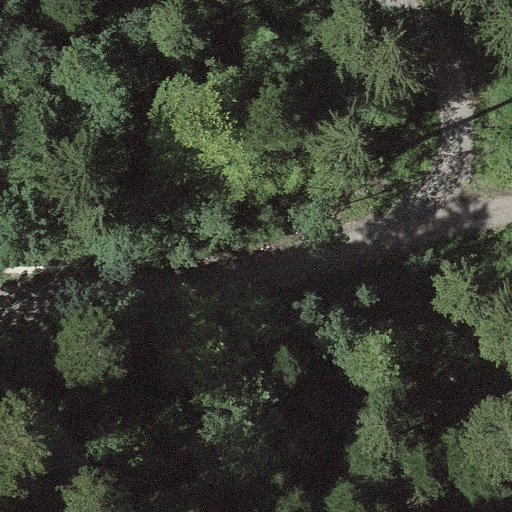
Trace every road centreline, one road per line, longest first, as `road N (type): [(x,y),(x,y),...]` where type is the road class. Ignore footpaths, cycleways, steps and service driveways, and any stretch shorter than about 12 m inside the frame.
road 1 (track): [(0,305),(511,212)]
road 2 (track): [(0,350),(39,408),(50,511)]
